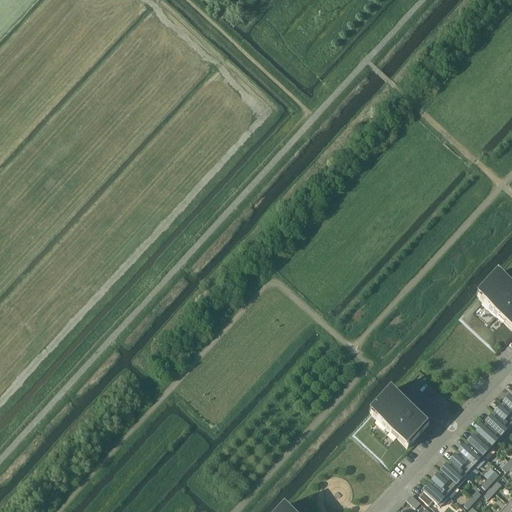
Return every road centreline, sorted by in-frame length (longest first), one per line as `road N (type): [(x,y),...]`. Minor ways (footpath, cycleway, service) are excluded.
road 1 (unknown): [(271,282),(418,110)]
road 2 (residential): [(376,511),(511,363)]
road 3 (residential): [(103,259),(240,117)]
road 4 (residential): [(39,194),(168,63)]
road 5 (residential): [(147,0),(74,0),(0,82)]
road 6 (residential): [(6,360),(103,259)]
